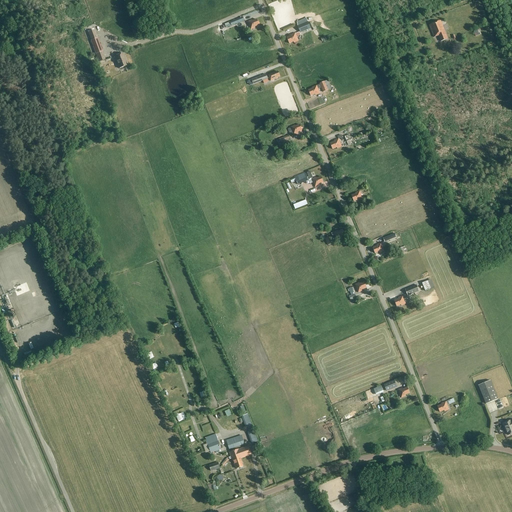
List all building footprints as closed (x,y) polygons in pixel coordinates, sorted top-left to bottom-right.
[(231,26),(244,21),(243,17),(230,22),(230,23),(231,26)] [(259,25),(257,20),(252,21),(251,20),(247,22),(251,30),(255,28),(255,27),(259,25)] [(434,37),(438,36),(441,42),(448,39),(440,21),(429,25),(434,37)] [(297,26),(300,33),(310,29),(307,22),(297,26)] [(102,52),(97,38),(94,30),(87,32),(95,54),(102,52)] [(298,33),(295,34),(295,33),(291,35),(291,36),(287,38),(289,44),(293,42),(294,43),(298,41),(296,36),(299,35),(298,33)] [(114,57),(119,68),(126,66),(124,59),(122,54),(114,57)] [(280,76),(278,72),(272,74),(266,76),(266,74),(248,81),(250,86),(269,78),(270,81),(278,78),(277,77),(280,76)] [(328,90),(324,82),(319,84),(319,85),(312,88),(313,89),(308,90),(311,96),(315,94),(315,96),(320,94),(318,89),(321,88),(323,92),(328,90)] [(295,126),(290,127),(291,130),(294,135),(298,134),(297,132),(302,131),(300,125),(295,127),(295,126)] [(354,143),(350,134),(344,136),(348,146),(354,143)] [(337,137),(338,139),(334,141),(334,142),(330,144),(332,150),(337,148),(337,149),(341,147),(339,142),(343,140),(341,135),(337,137)] [(308,181),(306,176),(305,173),(298,176),(301,184),(308,181)] [(316,179),(316,178),(309,181),(311,184),(313,183),(314,184),(315,187),(319,186),(319,185),(323,183),(321,177),(316,179)] [(358,201),(363,199),(360,191),(355,193),(356,194),(351,196),(354,202),(358,200),(358,201)] [(338,231),(333,233),(331,234),(332,237),(335,236),(337,241),(341,239),(341,238),(345,236),(342,230),(338,232),(338,231)] [(383,238),(384,242),(396,237),(394,234),(383,238)] [(380,253),(384,251),(381,244),(376,245),(377,246),(372,248),(375,254),(379,252),(380,253)] [(421,291),(431,288),(428,280),(418,284),(421,291)] [(366,288),(364,283),(360,284),(359,283),(355,285),(358,293),(363,291),(362,290),(366,288)] [(405,290),(407,296),(418,291),(416,285),(405,290)] [(401,306),(406,304),(404,299),(405,298),(404,296),(398,298),(398,299),(394,301),(396,307),(401,305),(401,306)] [(30,308),(33,316),(37,315),(37,316),(49,312),(48,307),(41,310),(40,305),(34,306),(34,307),(30,308)] [(25,324),(32,322),(27,308),(20,311),(25,324)] [(394,381),(392,381),(384,385),(386,391),(396,387),(394,381)] [(486,404),(498,399),(490,381),(478,386),(486,404)] [(410,394),(407,388),(403,390),(402,388),(398,390),(401,398),(405,396),(405,395),(410,394)] [(447,401),(446,402),(441,404),(442,405),(437,407),(440,412),(444,411),(444,412),(449,410),(447,405),(448,404),(447,401)] [(511,420),(511,421),(511,420),(502,424),(507,436),(511,433),(511,420)] [(215,434),(205,438),(206,439),(207,444),(210,452),(211,453),(221,450),(217,440),(216,436),(215,434)] [(244,445),(241,436),(226,441),(229,450),(244,445)] [(248,446),(229,453),(232,462),(233,461),(235,467),(236,467),(237,469),(243,466),(241,459),(251,455),(248,446)] [(220,469),(219,466),(218,463),(209,466),(211,472),(220,469)]
